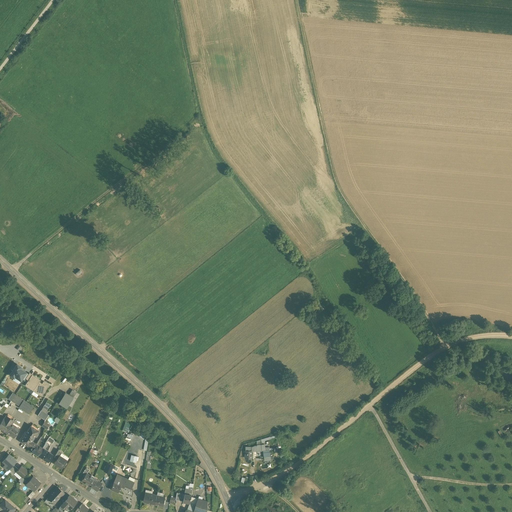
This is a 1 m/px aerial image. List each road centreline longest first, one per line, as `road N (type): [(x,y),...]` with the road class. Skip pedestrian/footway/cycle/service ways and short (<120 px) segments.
road 1 (track): [(296,0),(337,186),(446,346)]
road 2 (secondary): [(228,500),(161,403),(0,259)]
road 3 (unclassified): [(511,337),(446,346),(311,454),(228,500)]
road 4 (track): [(12,271),(200,122)]
road 5 (track): [(370,406),(429,511)]
